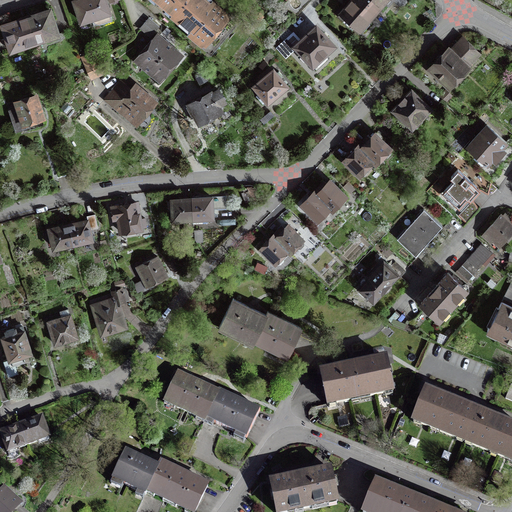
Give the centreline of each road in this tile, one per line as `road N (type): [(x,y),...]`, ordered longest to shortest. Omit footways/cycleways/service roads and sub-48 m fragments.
road 1 (residential): [(496,511),(297,435),(266,454),(225,511)]
road 2 (residential): [(0,217),(144,184),(296,175)]
road 3 (residential): [(124,376),(189,288),(296,175)]
road 4 (residential): [(296,175),(444,24),(455,2)]
road 5 (residential): [(498,196),(385,320)]
road 6 (residential): [(42,511),(124,376)]
road 7 (residential): [(0,415),(124,376)]
